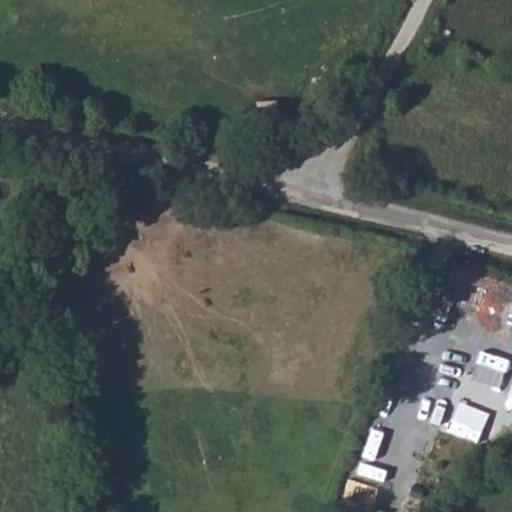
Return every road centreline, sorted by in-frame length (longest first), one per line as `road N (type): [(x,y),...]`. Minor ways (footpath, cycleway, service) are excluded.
road 1 (unclassified): [(0,126),(316,197)]
road 2 (unclassified): [(316,197),(429,0)]
road 3 (unclassified): [(316,197),(511,247)]
road 4 (track): [(0,297),(131,160)]
